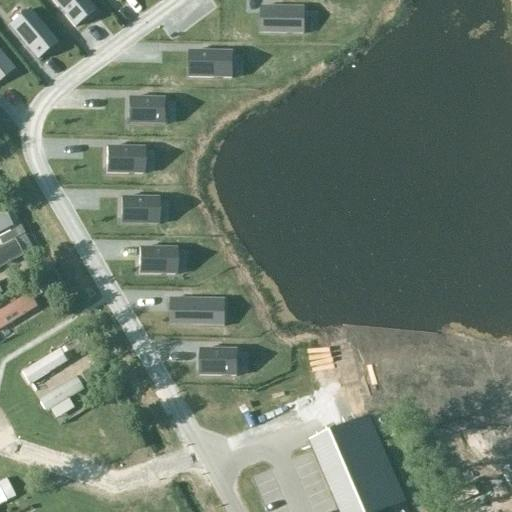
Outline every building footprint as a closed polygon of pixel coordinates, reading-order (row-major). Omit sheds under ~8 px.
[(82,0),(51,0),(74,30),(93,13),(82,0)] [(304,9),(261,8),(260,34),(304,35),(304,9)] [(30,11),(9,27),(37,60),(56,44),(30,11)] [(233,55),(233,54),(189,53),(188,79),(233,80),(233,78),(229,78),(229,55),(233,55)] [(0,55),(0,81),(12,70),(0,55)] [(166,102),(166,100),(128,99),(128,126),(165,126),(165,125),(161,125),(162,101),(166,102)] [(144,151),(144,150),(106,149),(106,175),(143,176),(143,174),(139,174),(140,151),(144,151)] [(120,225),(158,226),(158,225),(154,225),(154,201),(158,201),(158,200),(120,199),(120,225)] [(0,230),(9,226),(0,207),(0,230)] [(176,250),(139,250),(138,276),(176,276),(176,275),(172,275),(172,252),(176,252),(176,250)] [(22,288),(0,303),(0,325),(32,302),(22,288)] [(214,301),(170,300),(170,327),(213,327),(214,301)] [(69,362),(60,344),(16,365),(24,383),(69,362)] [(237,377),(237,351),(200,351),(199,377),(237,377)] [(36,391),(48,417),(70,406),(67,398),(83,391),(74,373),(36,391)] [(294,388),(301,409),(310,406),(303,385),(294,388)] [(86,417),(79,404),(50,418),(60,437),(109,412),(101,396),(91,401),(96,411),(86,417)] [(368,418),(310,443),(340,511),(379,511),(405,501),(368,418)] [(149,473),(158,468),(148,452),(140,458),(149,473)] [(83,477),(94,494),(123,475),(112,458),(83,477)] [(255,483),(270,483),(269,458),(254,459),(255,483)] [(1,459),(0,459),(0,483),(5,492),(16,485),(1,459)] [(135,485),(102,503),(106,511),(123,511),(144,501),(135,485)] [(0,511),(11,506),(4,493),(0,495),(0,511)]
